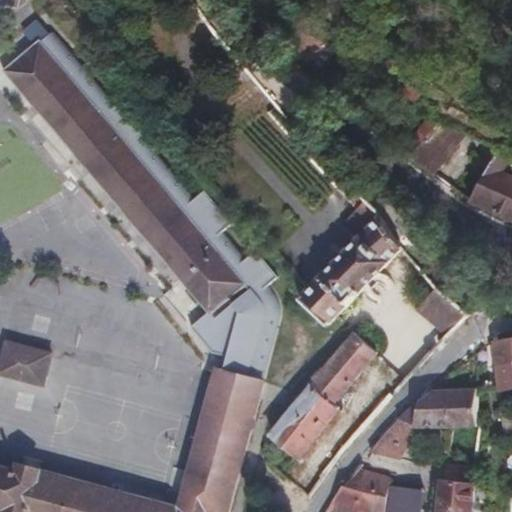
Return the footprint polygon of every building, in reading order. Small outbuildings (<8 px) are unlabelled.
[(0,73),(0,76),(206,319),(242,287),(36,45),(0,73)] [(410,162),(434,179),(466,134),(443,115),(410,162)] [(511,150),(500,149),(472,204),(496,216),(511,183),(511,173),(505,172),(511,154),(511,150)] [(511,183),(496,216),(511,223),(511,183)] [(336,320),(398,252),(377,220),(299,303),(327,329),(336,320)] [(467,314),(433,288),(416,310),(447,334),(467,314)] [(333,408),(376,357),(354,337),(312,387),(315,390),(271,441),(296,463),(339,413),(333,408)] [(511,363),(511,337),(495,340),(498,365),(511,363)] [(1,345),(0,349),(0,376),(37,387),(46,358),(1,345)] [(511,363),(498,365),(501,392),(511,390),(511,363)] [(0,511),(226,511),(262,387),(213,373),(175,510),(16,466),(14,474),(0,470),(0,511)] [(374,449),(371,452),(401,458),(417,427),(454,428),(456,390),(431,389),(418,399),(415,408),(409,407),(374,449)] [(456,390),(454,428),(477,429),(479,391),(456,390)] [(479,470),(446,467),(444,482),(478,485),(478,479),(479,470)] [(344,488),(360,492),(386,498),(389,487),(391,477),(365,469),(344,488)] [(444,482),(440,511),(474,511),(478,485),(444,482)] [(330,505),(354,511),(360,492),(344,488),(342,487),(330,505)] [(383,511),(420,511),(423,489),(389,487),(386,498),(383,511)] [(383,511),(386,498),(360,492),(354,511),(357,511),(383,511)]
